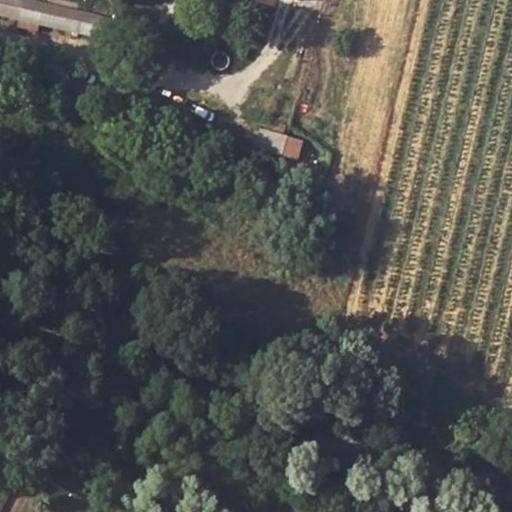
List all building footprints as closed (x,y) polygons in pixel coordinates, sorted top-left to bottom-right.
[(20,0),(0,0),(0,15),(17,19),(14,29),(34,33),(35,23),(95,38),(101,20),(20,0)] [(117,23),(101,20),(95,38),(112,42),(117,23)] [(14,59),(0,55),(0,71),(10,74),(14,59)] [(286,137),(262,130),(256,152),(280,158),(281,156),(286,137)] [(303,142),(286,137),(281,156),(298,161),(303,142)]
